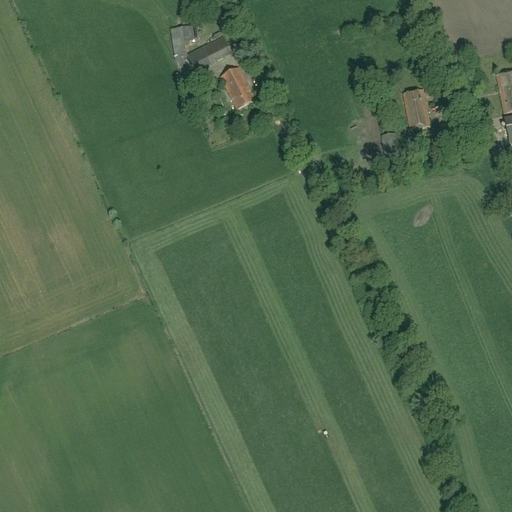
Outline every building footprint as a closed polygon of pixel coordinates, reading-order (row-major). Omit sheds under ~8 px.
[(192,17),(206,13),(204,6),(190,10),(192,17)] [(199,35),(208,32),(206,25),(197,28),(199,35)] [(195,40),(190,30),(185,33),(182,27),(172,32),(179,48),(195,40)] [(187,57),(176,63),(184,79),(193,75),(232,56),(224,39),(187,57)] [(231,61),(222,65),(225,70),(233,66),(231,61)] [(255,102),(239,70),(221,79),(237,111),(255,102)] [(511,74),(497,77),(504,115),(511,113),(511,74)] [(202,86),(196,89),(203,105),(210,102),(202,86)] [(200,103),(196,90),(190,92),(195,105),(200,103)] [(410,131),(431,127),(423,91),(403,96),(410,131)] [(436,138),(442,154),(466,146),(461,130),(436,138)] [(395,135),(382,137),(386,160),(399,158),(395,135)]
